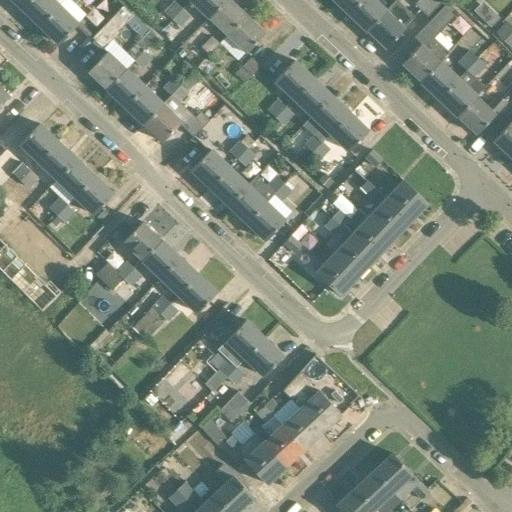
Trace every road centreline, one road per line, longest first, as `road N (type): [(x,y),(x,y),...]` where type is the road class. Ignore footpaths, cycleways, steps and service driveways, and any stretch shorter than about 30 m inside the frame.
road 1 (residential): [(0,31),(320,338),(335,338),(481,186)]
road 2 (residential): [(505,511),(393,413),(380,416),(280,511)]
road 3 (residential): [(481,186),(281,0)]
